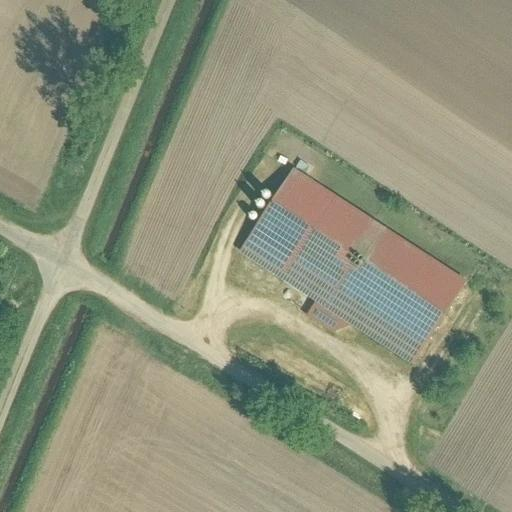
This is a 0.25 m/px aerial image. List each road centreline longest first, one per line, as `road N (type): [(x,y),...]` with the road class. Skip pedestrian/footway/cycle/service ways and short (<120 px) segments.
road 1 (track): [(465,511),(0,214)]
road 2 (track): [(0,448),(181,0)]
